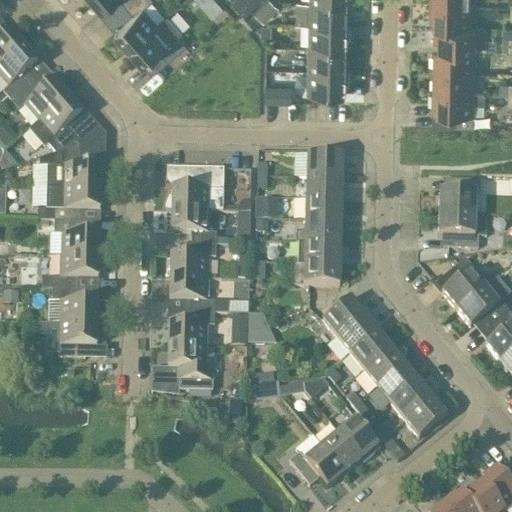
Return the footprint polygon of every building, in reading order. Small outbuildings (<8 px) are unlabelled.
[(93,0),(103,11),(116,0),(119,0),(126,7),(134,0),(93,0)] [(134,0),(126,7),(134,16),(115,32),(129,49),(158,25),(143,8),(152,0),(134,0)] [(196,0),(212,18),(223,8),(216,0),(196,0)] [(257,5),(251,0),(236,0),(232,5),(246,18),(257,5)] [(268,0),(255,14),(260,19),(265,14),(269,18),(278,8),(269,0),(268,0)] [(348,4),(310,3),(309,25),(347,27),(348,4)] [(472,7),(430,6),(430,22),(435,22),(435,28),(471,29),(471,28),(472,7)] [(158,25),(129,49),(144,66),(159,53),(167,62),(186,45),(178,36),(172,41),(158,25)] [(347,27),(309,25),(308,48),(347,49),(347,27)] [(263,27),(262,39),(271,39),(271,27),(263,27)] [(471,28),(471,29),(435,28),(434,44),(439,44),(439,49),(475,50),(476,28),(471,28)] [(0,66),(23,47),(8,31),(0,37),(0,66)] [(23,47),(0,66),(0,78),(8,88),(2,94),(10,103),(30,87),(22,78),(37,64),(23,47)] [(347,49),(308,48),(308,71),(346,72),(347,49)] [(475,50),(439,49),(439,55),(434,55),(433,71),(475,72),(475,50)] [(346,72),(308,71),(307,95),(346,96),(346,72)] [(475,72),(433,71),(433,72),(438,72),(438,76),(433,76),(433,92),(474,94),(475,72)] [(30,87),(10,103),(18,112),(24,107),(39,123),(71,95),(61,88),(59,90),(53,82),(37,96),(30,87)] [(292,86),(265,86),(264,103),(291,104),(292,86)] [(474,94),(433,92),(433,108),(437,109),(437,115),(474,116),(474,94)] [(0,103),(4,108),(7,106),(10,103),(3,95),(0,97),(0,103)] [(55,155),(80,146),(66,129),(81,116),(67,99),(71,95),(39,123),(53,140),(47,145),(55,155)] [(80,146),(55,155),(39,160),(39,168),(47,168),(46,189),(100,191),(100,168),(80,168),(80,146)] [(306,157),(306,179),(341,180),(342,158),(306,157)] [(257,179),(267,179),(267,177),(266,166),(258,166),(257,166),(257,179)] [(171,212),(208,213),(209,192),(222,192),(223,171),(187,170),(187,190),(171,190),(171,199),(169,199),(165,212),(171,212)] [(0,189),(10,189),(11,178),(0,177),(0,189)] [(257,179),(257,192),(267,192),(267,179),(257,179)] [(341,180),(306,179),(305,201),(341,202),(341,180)] [(474,216),(475,194),(479,195),(479,182),(449,181),(449,193),(439,193),(438,215),(474,216)] [(100,191),(46,189),(46,210),(38,210),(37,223),(53,223),(79,224),(79,212),(99,213),(100,191)] [(266,221),(267,201),(255,200),(255,221),(266,221)] [(222,208),(222,213),(250,214),(250,201),(245,201),(241,202),(238,205),(237,209),(222,208)] [(341,202),(305,201),(305,223),(340,223),(341,202)] [(208,213),(171,212),(170,234),(190,235),(190,247),(215,247),(216,235),(208,235),(208,213)] [(474,216),(438,215),(438,238),(448,238),(448,250),(477,251),(478,239),(486,239),(486,217),(474,217),(474,216)] [(79,224),(53,223),(53,229),(47,229),(46,235),(61,236),(61,258),(98,258),(98,236),(78,236),(79,224)] [(256,223),(256,235),(265,235),(265,223),(256,223)] [(340,223),(305,223),(304,235),(295,235),(295,243),(297,243),(297,244),(340,245),(340,223)] [(249,235),(236,235),(236,248),(249,248),(249,235)] [(340,245),(297,244),(296,266),(339,266),(340,245)] [(215,247),(190,247),(179,246),(179,258),(170,258),(169,280),(207,281),(207,259),(215,259),(215,247)] [(248,281),(249,249),(238,248),(237,281),(248,281)] [(249,252),(249,265),(257,265),(258,252),(256,252),(249,252)] [(98,258),(61,258),(60,279),(52,279),(52,291),(77,292),(77,280),(97,281),(98,258)] [(441,295),(455,312),(483,289),(469,272),(473,270),(465,260),(458,266),(447,275),(454,284),(441,295)] [(339,266),(296,266),(296,268),(292,268),(291,288),(339,289),(339,266)] [(207,281),(169,280),(169,302),(189,303),(189,315),(226,315),(226,303),(206,303),(207,281)] [(483,289),(455,312),(470,330),(481,320),(489,329),(501,319),(508,313),(500,304),(497,306),(483,289)] [(77,292),(52,291),(51,304),(59,304),(59,326),(96,326),(97,304),(77,304),(77,292)] [(4,306),(5,306),(18,306),(18,293),(4,294),(3,294),(4,306)] [(336,340),(363,318),(349,301),(322,323),(336,340)] [(511,318),(508,313),(501,319),(489,329),(496,338),(484,348),(499,365),(511,354),(511,318)] [(226,315),(189,315),(186,315),(185,326),(168,326),(168,348),(205,349),(206,327),(214,327),(214,315),(226,315)] [(245,333),(255,333),(266,328),(260,316),(246,316),(245,333)] [(349,357),(377,335),(363,318),(336,340),(349,357)] [(96,326),(59,326),(58,360),(85,361),(85,348),(96,349),(96,326)] [(245,333),(231,332),(230,347),(245,347),(245,345),(245,333)] [(245,333),(245,345),(253,345),(254,333),(255,333),(245,333)] [(363,374),(391,351),(377,335),(349,357),(363,374)] [(205,349),(168,348),(167,370),(177,370),(176,383),(179,383),(178,393),(212,394),(213,371),(205,370),(205,349)] [(363,374),(377,391),(404,368),(391,351),(363,374)] [(511,354),(499,365),(511,381),(511,354)] [(404,368),(377,391),(390,407),(418,385),(404,368)] [(418,385),(390,407),(404,424),(432,401),(418,385)] [(304,395),(303,386),(290,387),(290,389),(291,397),(304,395)] [(245,405),(257,403),(255,387),(248,388),(245,405)] [(235,425),(239,401),(226,399),(223,423),(235,425)] [(432,401),(404,424),(418,441),(446,419),(432,401)] [(360,463),(377,449),(355,421),(337,435),(360,463)] [(360,463),(337,435),(321,449),(343,477),(360,463)] [(343,477),(321,449),(304,462),(299,456),(290,463),(311,488),(319,481),(326,491),(343,477)] [(484,481),(480,485),(501,511),(504,511),(511,505),(511,488),(494,467),(481,478),(484,481)] [(501,511),(480,485),(476,488),(473,485),(460,495),(474,511),(501,511)] [(446,511),(474,511),(460,495),(456,498),(453,495),(440,505),(446,511)]
